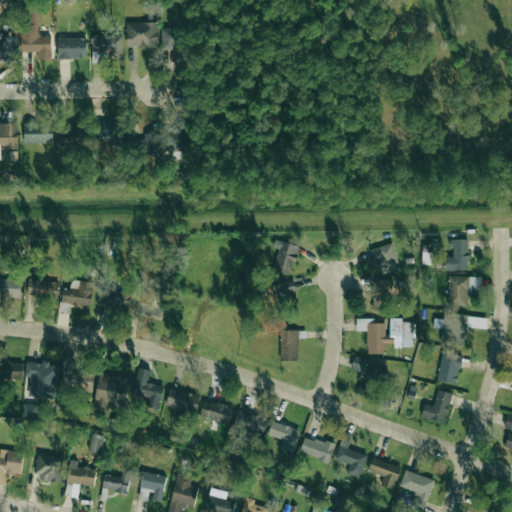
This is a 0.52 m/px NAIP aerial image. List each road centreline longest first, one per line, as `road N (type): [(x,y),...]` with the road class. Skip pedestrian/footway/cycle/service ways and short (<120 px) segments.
road 1 (residential): [(0,328),(175,357),(511,472)]
road 2 (residential): [(447,511),(495,359),(500,238)]
road 3 (residential): [(0,92),(154,90)]
road 4 (residential): [(321,405),(332,356),(333,276)]
